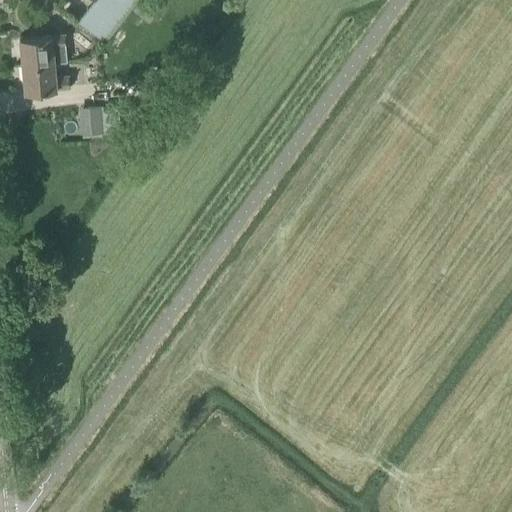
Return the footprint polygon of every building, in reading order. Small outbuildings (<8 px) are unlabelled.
[(89,0),(77,17),(106,40),(135,0),(89,0)] [(155,0),(140,0),(135,8),(149,19),(160,4),(155,0)] [(20,35),(23,63),(55,60),(68,59),(65,32),(20,35)] [(55,60),(23,63),(25,90),(71,86),(70,73),(56,75),(55,60)] [(78,106),(80,132),(104,130),(102,104),(78,106)]
